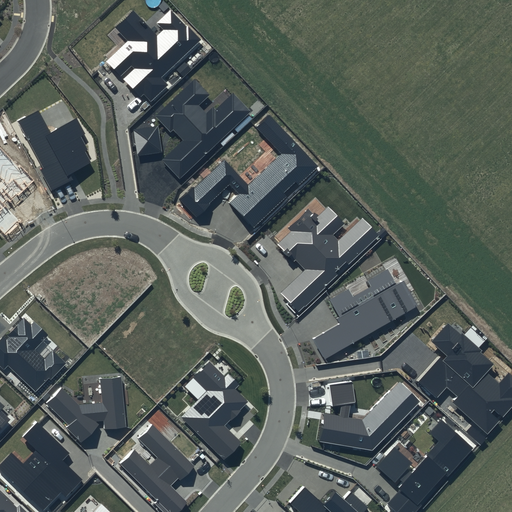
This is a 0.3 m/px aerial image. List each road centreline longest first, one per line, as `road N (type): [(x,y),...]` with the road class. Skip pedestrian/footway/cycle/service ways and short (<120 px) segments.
road 1 (residential): [(214,511),(273,436),(279,393),(262,342)]
road 2 (residential): [(150,232),(221,262),(244,285),(262,342)]
road 3 (residential): [(150,232),(119,222),(65,230),(0,279)]
road 4 (residential): [(262,342),(207,316),(150,232)]
